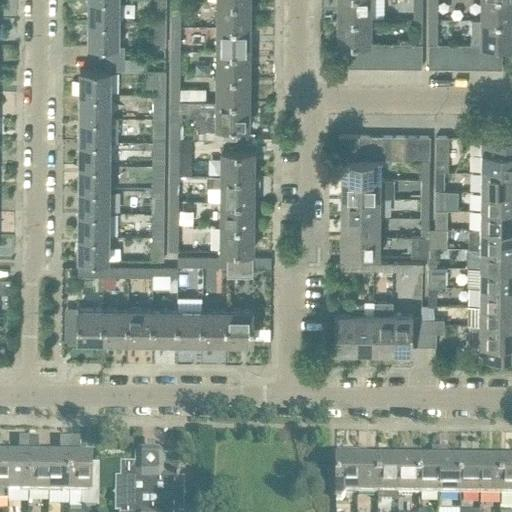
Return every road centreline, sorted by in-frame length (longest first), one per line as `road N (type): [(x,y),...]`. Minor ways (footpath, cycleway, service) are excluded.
road 1 (residential): [(46,396),(46,0)]
road 2 (residential): [(288,396),(289,261),(305,258),(309,98)]
road 3 (residential): [(288,396),(46,396)]
road 4 (residential): [(511,395),(288,396)]
road 5 (residential): [(511,105),(309,98)]
